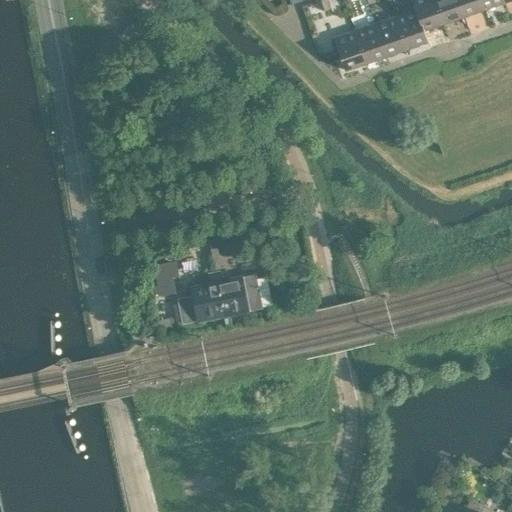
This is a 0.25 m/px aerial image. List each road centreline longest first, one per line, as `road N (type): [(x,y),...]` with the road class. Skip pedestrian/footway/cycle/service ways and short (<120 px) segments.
road 1 (secondary): [(122,393),(74,150)]
road 2 (secondary): [(74,150),(47,0)]
road 3 (secondary): [(122,393),(151,511)]
